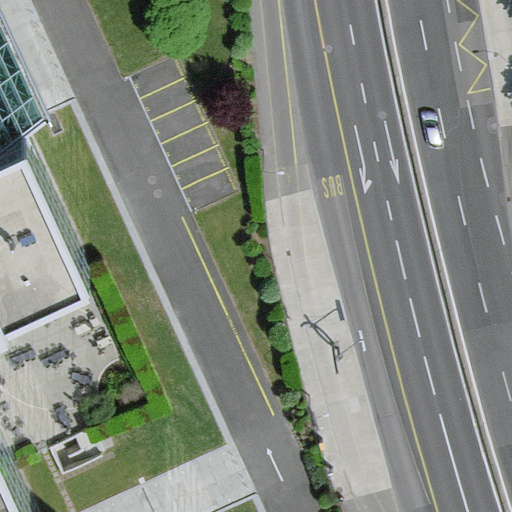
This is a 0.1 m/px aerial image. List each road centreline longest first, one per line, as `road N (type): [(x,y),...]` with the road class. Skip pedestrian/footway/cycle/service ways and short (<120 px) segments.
road 1 (primary): [(333,0),(370,185),(458,511)]
road 2 (primary): [(511,373),(424,0)]
